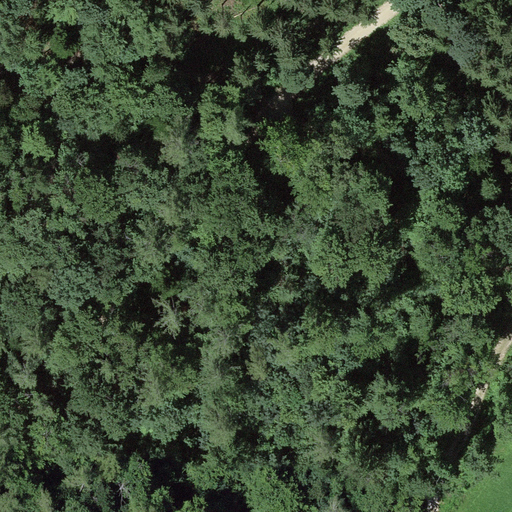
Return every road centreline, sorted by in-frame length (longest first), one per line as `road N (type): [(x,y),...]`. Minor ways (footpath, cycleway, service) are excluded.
road 1 (track): [(0,431),(262,111),(397,0)]
road 2 (track): [(511,230),(202,75),(113,61),(0,73)]
road 3 (track): [(435,511),(431,485),(511,332)]
